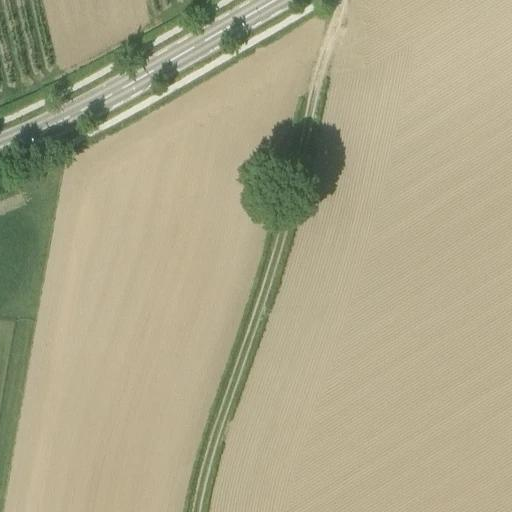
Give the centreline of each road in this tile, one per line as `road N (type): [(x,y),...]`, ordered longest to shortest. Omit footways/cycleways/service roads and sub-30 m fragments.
road 1 (track): [(196,511),(291,194),(338,0)]
road 2 (tertiary): [(0,147),(82,111),(277,0)]
